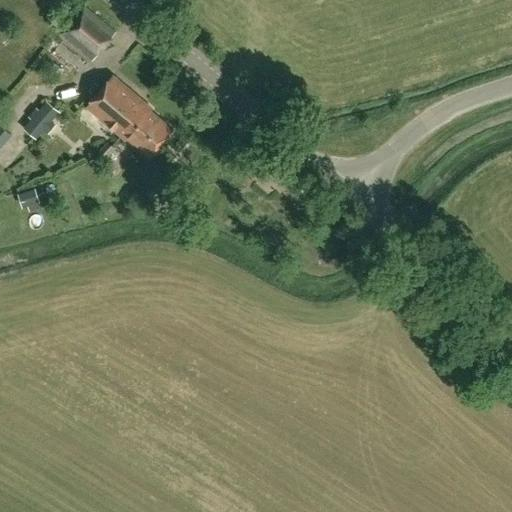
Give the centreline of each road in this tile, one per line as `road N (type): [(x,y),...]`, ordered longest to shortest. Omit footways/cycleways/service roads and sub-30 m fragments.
road 1 (unclassified): [(351,199),(115,0)]
road 2 (unclassified): [(511,349),(351,199)]
road 3 (unclassified): [(351,199),(441,116),(511,89)]
